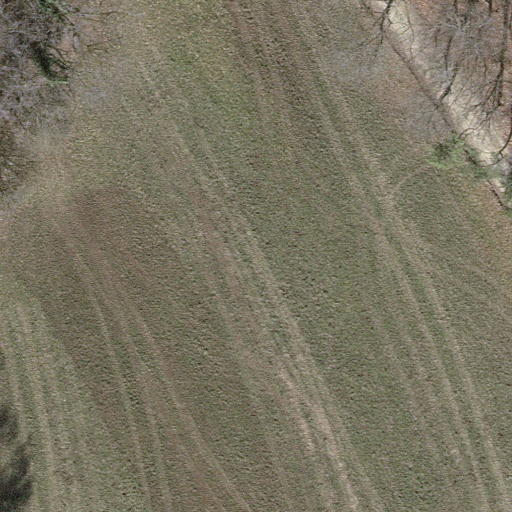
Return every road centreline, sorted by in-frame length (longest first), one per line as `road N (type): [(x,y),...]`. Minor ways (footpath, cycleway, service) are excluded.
road 1 (track): [(380,0),(511,190)]
road 2 (track): [(76,0),(39,146),(0,204)]
